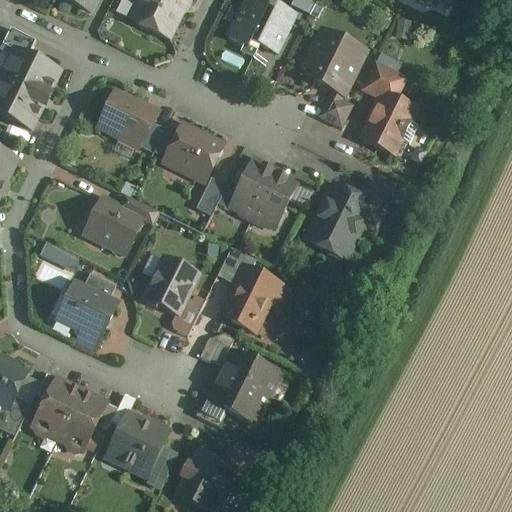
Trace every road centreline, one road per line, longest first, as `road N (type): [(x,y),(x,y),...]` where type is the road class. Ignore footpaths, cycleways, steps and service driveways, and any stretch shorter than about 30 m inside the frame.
road 1 (residential): [(100,52),(15,219),(29,340),(271,466)]
road 2 (track): [(267,511),(509,0)]
road 3 (residential): [(175,93),(294,138),(405,194)]
